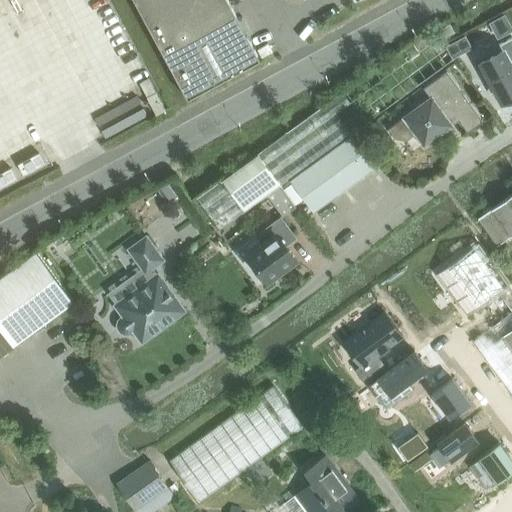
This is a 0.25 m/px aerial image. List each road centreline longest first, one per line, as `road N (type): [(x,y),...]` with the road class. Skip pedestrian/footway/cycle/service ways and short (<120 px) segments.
road 1 (residential): [(111,511),(93,445),(101,429),(511,134)]
road 2 (unclassified): [(0,239),(447,0)]
